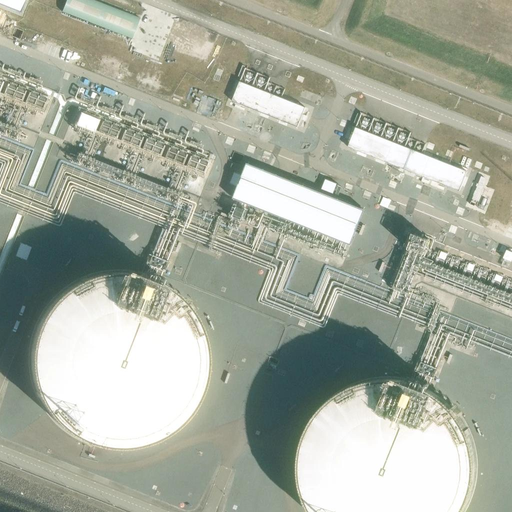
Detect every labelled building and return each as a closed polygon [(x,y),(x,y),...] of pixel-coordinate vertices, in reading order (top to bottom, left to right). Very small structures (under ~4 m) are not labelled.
[(0,0),(0,6),(20,15),(26,0),(0,0)] [(240,82),(232,102),(297,127),(305,108),(240,82)] [(355,128),(347,147),(459,192),(467,173),(355,128)] [(238,185),(233,202),(354,240),(365,204),(245,167),(243,174),(235,171),(231,183),(238,185)] [(483,193),(487,175),(479,173),(475,191),(483,193)] [(333,193),(337,183),(326,179),(322,189),(333,193)] [(27,259),(31,246),(20,243),(16,256),(27,259)] [(94,271),(69,283),(48,303),(34,328),(29,356),(33,384),(46,410),(66,431),(91,444),(119,449),(147,445),(173,433),(194,413),(207,388),(212,360),(208,332),(196,306),(176,285),(151,272),(123,267),(94,271)] [(416,382),(388,377),(360,381),(335,393),(314,413),(300,438),(295,466),(299,494),(308,511),(464,511),(472,498),(477,470),(474,442),(461,416),(441,395),(416,382)]
